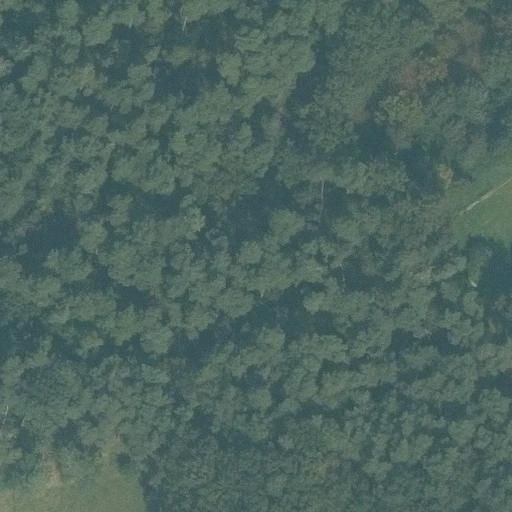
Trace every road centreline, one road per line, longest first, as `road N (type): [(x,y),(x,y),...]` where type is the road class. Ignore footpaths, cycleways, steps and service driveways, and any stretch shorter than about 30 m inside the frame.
road 1 (track): [(304,357),(411,348),(486,328),(473,300),(405,258),(274,112)]
road 2 (track): [(0,403),(304,357)]
road 3 (track): [(0,269),(226,144)]
road 4 (track): [(274,112),(342,61),(377,0)]
road 5 (track): [(304,357),(318,511)]
